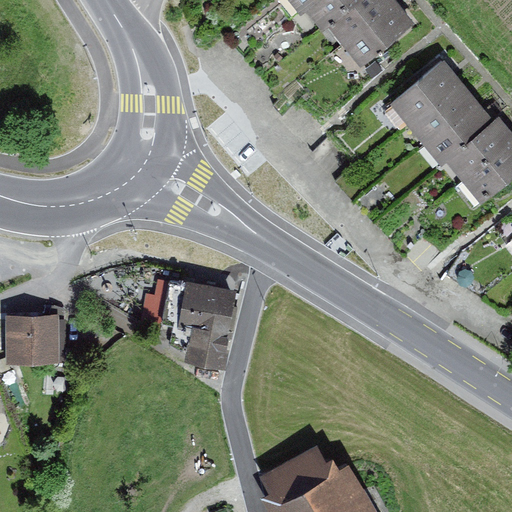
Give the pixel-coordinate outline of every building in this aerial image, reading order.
[(312,0),(311,1),(327,22),(333,17),(353,0),(312,0)] [(353,0),(333,17),(349,37),(393,1),(392,0),(353,0)] [(393,1),(349,37),(366,58),(410,21),(393,1)] [(397,97),(414,117),(459,81),(442,60),(397,97)] [(414,117),(431,137),(476,101),(459,81),(414,117)] [(431,137),(447,158),(452,153),(492,121),(476,101),(431,137)] [(492,121),(452,153),(469,174),(511,138),(511,135),(497,117),(492,121)] [(511,173),(511,138),(469,174),(470,175),(459,184),(475,203),(511,173)] [(231,291),(171,279),(163,319),(174,322),(171,341),(179,346),(201,351),(200,362),(222,366),(229,330),(224,329),(231,291)] [(16,313),(11,313),(11,353),(64,352),(64,308),(55,304),(54,319),(16,320),(16,313)] [(289,511),(373,511),(346,463),(327,473),(313,447),(267,472),(289,511)]
